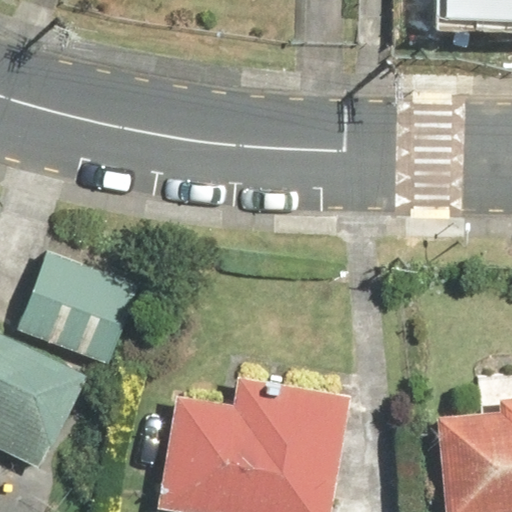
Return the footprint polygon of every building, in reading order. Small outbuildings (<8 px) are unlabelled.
[(511,0),(448,0),(448,16),(511,17),(511,0)] [(144,288),(47,252),(20,324),(116,360),(144,288)] [(96,371),(0,326),(0,449),(48,472),(96,371)] [(185,511),(343,511),(354,392),(251,383),(249,405),(177,399),(167,510),(185,511)] [(511,511),(511,396),(508,397),(509,410),(446,416),(453,511),(511,511)]
